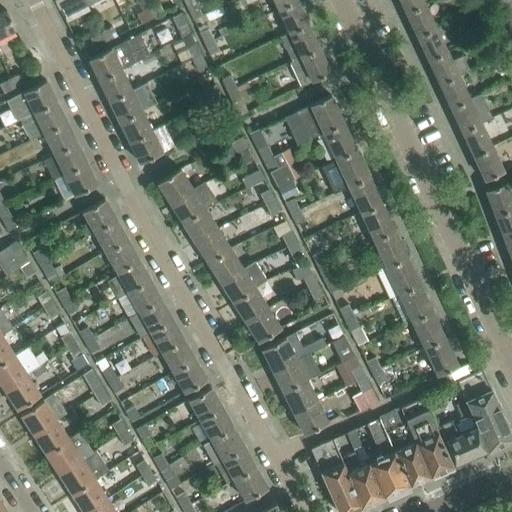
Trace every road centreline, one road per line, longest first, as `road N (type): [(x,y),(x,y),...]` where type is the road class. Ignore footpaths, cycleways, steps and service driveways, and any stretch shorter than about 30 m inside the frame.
road 1 (residential): [(32,0),(145,226),(277,456)]
road 2 (residential): [(504,349),(341,0)]
road 3 (residential): [(504,349),(277,456)]
